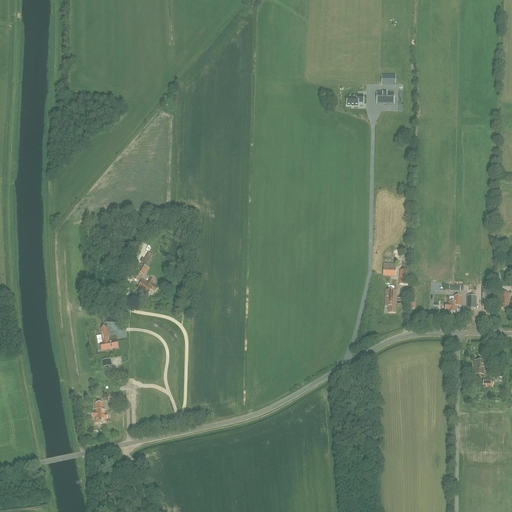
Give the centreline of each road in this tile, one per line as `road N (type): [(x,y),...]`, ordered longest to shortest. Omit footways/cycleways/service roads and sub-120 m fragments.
road 1 (unclassified): [(0,471),(258,413),(403,334),(457,332)]
road 2 (track): [(16,0),(9,256),(38,462)]
road 3 (track): [(56,0),(49,248),(78,454)]
road 4 (unknown): [(129,264),(128,444)]
road 5 (unclassified): [(455,511),(457,332)]
